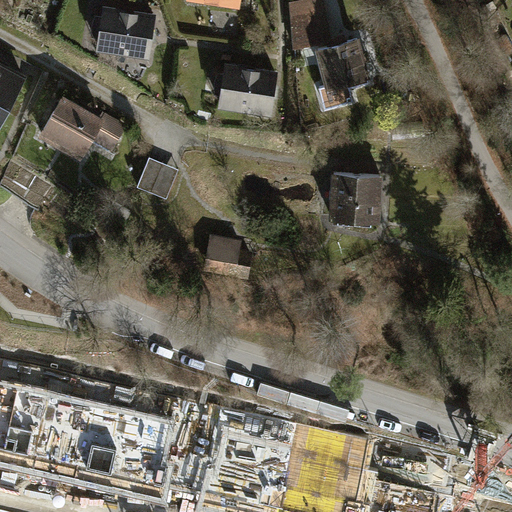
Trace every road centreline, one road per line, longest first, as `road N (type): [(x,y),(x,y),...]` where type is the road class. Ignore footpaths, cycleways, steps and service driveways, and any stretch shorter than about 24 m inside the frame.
road 1 (residential): [(511,453),(198,355),(141,332),(0,247)]
road 2 (residential): [(0,36),(193,140),(255,158),(380,168)]
road 3 (unknown): [(0,458),(174,511)]
